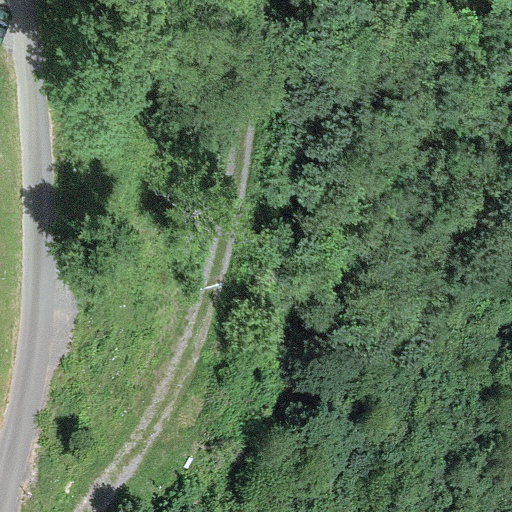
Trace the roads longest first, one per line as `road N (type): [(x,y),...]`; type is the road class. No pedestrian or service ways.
road 1 (track): [(258,0),(217,270),(181,367),(90,511)]
road 2 (track): [(32,0),(48,102),(34,333),(0,492)]
